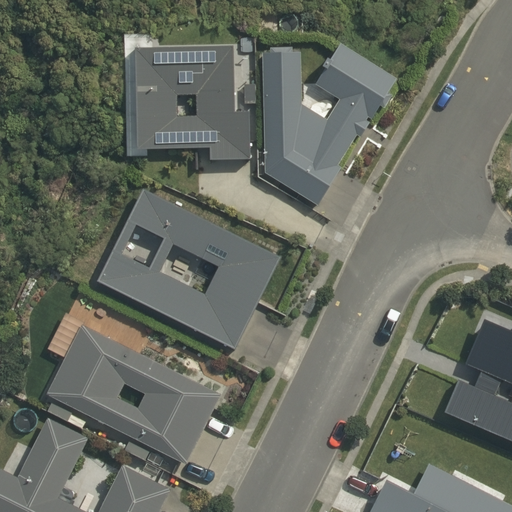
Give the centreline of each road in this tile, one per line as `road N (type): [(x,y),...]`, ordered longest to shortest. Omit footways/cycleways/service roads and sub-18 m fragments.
road 1 (residential): [(273,511),(422,215)]
road 2 (residential): [(422,215),(511,14)]
